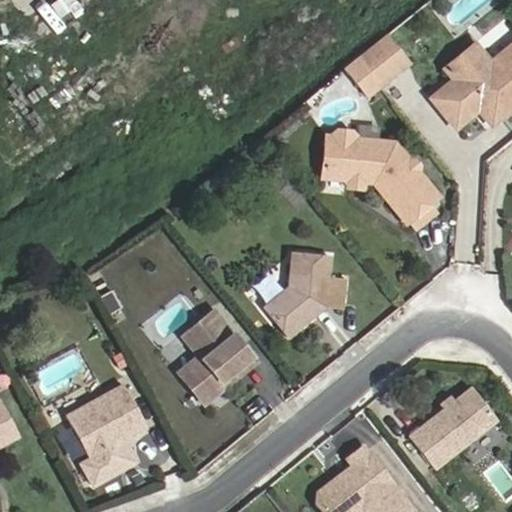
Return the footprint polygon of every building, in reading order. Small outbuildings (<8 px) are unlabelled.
[(408,68),(385,41),(354,67),(376,95),(408,68)] [(484,69),(473,69),(450,89),(473,118),(483,111),(496,127),(511,114),(511,59),(508,62),(505,57),(487,72),(484,69)] [(365,104),(376,95),(354,67),(343,76),(365,104)] [(473,118),(487,135),(496,127),(483,111),(473,118)] [(325,138),(318,138),(314,179),(340,182),(341,178),(356,178),(355,185),(366,185),(396,227),(399,224),(406,234),(428,217),(422,208),(430,201),(410,176),(410,170),(406,165),(401,164),(388,146),(349,142),(344,133),(330,133),(325,138)] [(340,190),(355,191),(355,185),(356,178),(341,178),(340,182),(340,190)] [(292,260),(288,294),(262,315),(286,344),(324,314),(341,315),(343,285),(327,285),(329,262),(292,260)] [(198,362),(197,374),(182,386),(202,411),(229,389),(229,384),(237,375),(240,379),(254,368),(212,317),(181,341),(198,362)] [(118,353),(109,357),(114,368),(122,364),(118,353)] [(229,389),(240,379),(237,375),(229,384),(229,389)] [(145,434),(122,388),(64,418),(86,463),(107,452),(104,446),(113,441),(116,447),(145,434)] [(502,425),(476,393),(457,408),(448,415),(413,444),(439,476),(502,425)] [(445,411),(448,415),(457,408),(454,403),(445,411)] [(0,410),(0,451),(18,441),(0,410)] [(107,452),(116,447),(113,441),(104,446),(107,452)] [(344,493),(341,488),(324,502),(323,511),(415,511),(410,504),(410,500),(406,495),(401,495),(367,454),(352,466),(358,473),(346,483),(350,488),(344,493)] [(346,483),(341,488),(344,493),(350,488),(346,483)]
